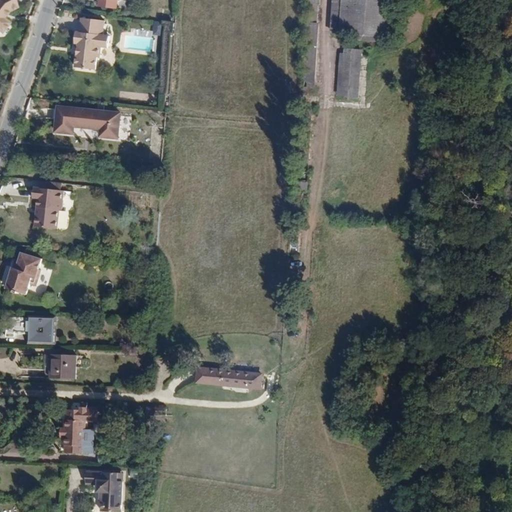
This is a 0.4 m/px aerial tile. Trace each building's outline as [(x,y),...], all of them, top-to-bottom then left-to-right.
[(0,0),(0,36),(1,37),(8,28),(4,23),(8,17),(17,13),(11,0),(0,0)] [(308,0),(309,4),(313,5),(306,86),(315,87),(322,0),(308,0)] [(338,0),(335,36),(394,40),(397,0),(338,0)] [(77,37),(76,48),(79,48),(77,72),(97,74),(98,61),(101,61),(102,50),(109,51),(110,39),(104,38),(105,24),(82,21),(81,37),(77,37)] [(161,33),(171,33),(171,21),(153,21),(153,34),(161,34),(161,33)] [(342,52),(339,98),(352,99),(355,53),(342,52)] [(58,105),(56,131),(74,132),(74,126),(103,129),(103,135),(120,136),(122,110),(58,105)] [(304,110),(300,160),(312,161),(316,111),(304,110)] [(37,189),(36,200),(42,200),(40,228),(62,230),(63,211),(67,212),(68,192),(37,189)] [(18,268),(10,288),(31,296),(35,287),(41,289),(46,274),(43,273),(47,262),(28,255),(23,270),(18,268)] [(11,321),(10,342),(19,342),(19,337),(32,338),(32,346),(56,347),(57,322),(11,321)] [(54,357),(53,380),(78,381),(79,358),(54,357)] [(201,369),(200,383),(264,387),(265,373),(201,369)] [(67,421),(66,438),(69,438),(69,447),(72,447),(72,455),(87,456),(89,424),(85,423),(86,412),(72,412),(71,421),(67,421)] [(122,511),(125,472),(88,469),(87,483),(100,484),(99,492),(103,492),(101,511),(109,511),(122,511)]
